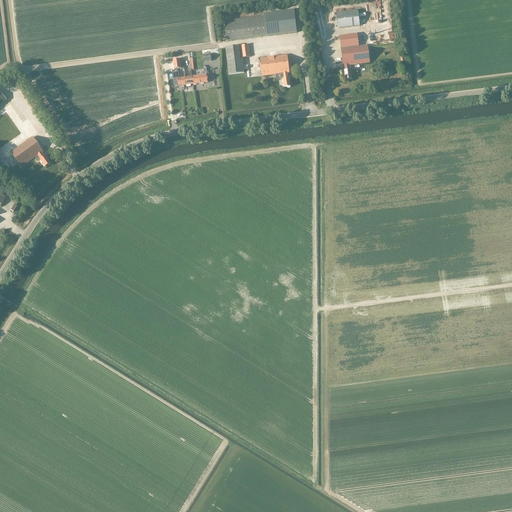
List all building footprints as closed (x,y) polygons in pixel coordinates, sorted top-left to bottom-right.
[(338,29),(359,26),(357,10),(336,13),(338,29)] [(294,11),(263,14),(264,16),(266,36),(296,33),(294,11)] [(224,21),(226,41),(266,36),(264,16),(224,21)] [(349,65),(369,63),(367,45),(358,46),(357,34),(339,36),(341,50),(343,66),(344,66),(345,71),(344,71),(345,80),(351,79),(351,75),(353,74),(353,70),(349,70),(349,65)] [(242,58),(250,57),(248,45),(225,48),(228,75),(243,73),(242,58)] [(283,88),(290,87),(289,78),(288,78),(287,73),(289,73),(286,55),(260,58),(262,76),(282,74),(283,88)] [(181,69),(181,68),(180,59),(173,60),(174,69),(175,69),(175,73),(176,74),(177,77),(177,78),(177,79),(174,79),(175,85),(178,85),(178,86),(179,86),(186,85),(185,77),(184,69),(181,69)] [(208,82),(206,68),(203,68),(203,75),(200,76),(200,83),(207,82),(208,82)] [(193,84),(192,77),(191,70),(187,71),(188,77),(185,77),(186,85),(193,84)] [(193,84),(200,83),(200,76),(192,77),(193,84)] [(45,167),(50,163),(45,156),(44,156),(41,152),(42,152),(32,137),(10,152),(21,167),(37,155),(40,159),(40,160),(45,167)]
